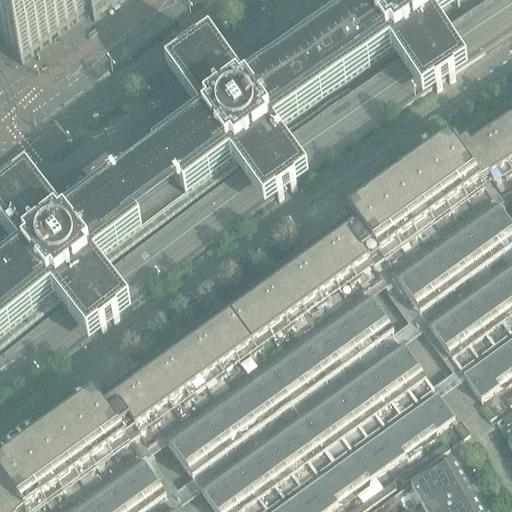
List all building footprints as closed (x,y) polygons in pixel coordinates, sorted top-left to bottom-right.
[(0,0),(0,26),(11,39),(28,60),(86,14),(74,0),(0,0)] [(96,267),(232,166),(248,189),(258,202),(265,212),(277,204),(283,200),(290,195),(296,190),(309,181),(301,171),(291,157),(275,135),(392,55),(406,77),(416,92),(423,103),(436,94),(442,90),(449,86),(456,81),(468,73),(461,63),(450,47),(436,26),(475,0),(355,0),(362,10),(244,91),(232,74),(221,58),(211,45),(198,54),(193,58),(186,63),(179,67),(168,76),(177,90),(189,105),(201,122),(63,225),(51,210),(35,188),(28,180),(15,189),(10,194),(3,199),(0,201),(0,230),(8,242),(21,258),(0,274),(0,343),(54,300),(72,324),(80,334),(89,345),(100,337),(106,332),(113,327),(118,322),(131,312),(124,303),(115,292),(96,267)] [(74,0),(86,14),(94,24),(124,0),(74,0)] [(511,224),(503,212),(505,210),(511,205),(511,129),(460,163),(456,158),(458,156),(451,147),(347,223),(353,232),(355,231),(359,236),(346,246),(347,247),(349,246),(381,291),(408,329),(406,331),(394,339),(403,352),(414,343),(423,337),(452,378),(444,384),(432,393),(438,400),(439,403),(452,394),(465,384),(464,381),(497,357),(511,346),(511,224)] [(438,400),(432,393),(420,376),(403,352),(394,339),(387,331),(366,302),(378,293),(381,291),(349,246),(347,247),(346,246),(344,247),(129,402),(123,406),(118,410),(120,411),(118,413),(150,458),(157,453),(165,447),(192,485),(201,497),(212,511),(282,511),(304,497),(337,473),(371,448),(403,425),(438,400)] [(511,346),(497,357),(511,377),(511,346)] [(481,406),(511,383),(511,377),(497,357),(464,381),(465,384),(481,406)] [(455,424),(439,403),(438,400),(403,425),(420,450),(455,424)] [(181,511),(193,503),(201,497),(192,485),(184,491),(178,495),(150,458),(118,413),(120,411),(118,410),(105,419),(102,414),(103,412),(97,403),(0,473),(0,486),(0,487),(4,492),(0,495),(0,511),(181,511)] [(496,419),(486,406),(480,411),(489,424),(496,419)] [(511,425),(511,414),(502,421),(507,429),(511,425)] [(420,450),(403,425),(371,448),(388,473),(420,450)] [(470,438),(460,425),(454,430),(463,443),(470,438)] [(432,465),(450,452),(446,446),(427,459),(432,465)] [(388,473),(371,448),(337,473),(355,497),(388,473)] [(427,459),(413,469),(418,476),(432,465),(427,459)] [(421,506),(460,484),(450,465),(410,487),(421,506)] [(413,469),(399,480),(403,486),(418,476),(413,469)] [(334,511),(355,497),(337,473),(304,497),(315,511),(334,511)] [(424,511),(451,511),(470,501),(460,484),(421,506),(424,511)] [(391,485),(376,496),(381,502),(396,492),(391,485)] [(376,496),(362,506),(365,511),(367,511),(381,502),(376,496)] [(315,511),(304,497),(282,511),(315,511)] [(476,511),(470,501),(451,511),(476,511)]
